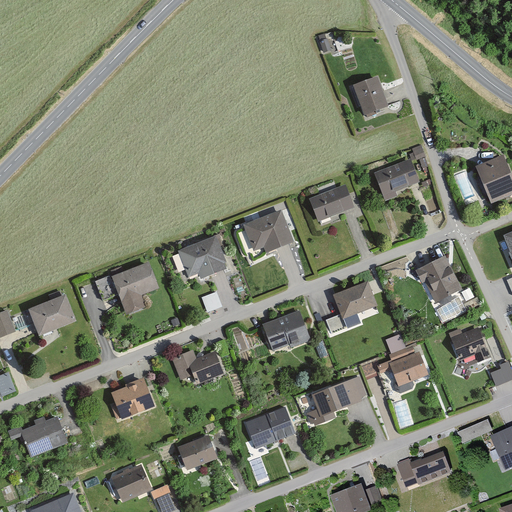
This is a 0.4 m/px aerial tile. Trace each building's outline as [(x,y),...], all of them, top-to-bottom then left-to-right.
[(328,39),(320,41),(324,52),(331,50),(328,39)] [(378,77),(354,86),(365,116),(389,107),(378,77)] [(426,157),(422,146),(414,150),(417,160),(426,157)] [(511,175),(504,156),(477,167),(492,203),(511,194),(511,175)] [(376,175),(387,201),(398,197),(396,192),(420,182),(411,160),(376,175)] [(346,186),(310,200),(319,222),(355,208),(346,186)] [(282,212),(245,226),(255,252),(265,248),(268,254),(294,244),(282,212)] [(216,238),(179,252),(189,277),(199,274),(202,281),(226,272),(224,267),(227,266),(220,248),(224,247),(221,239),(217,240),(216,238)] [(446,257),(417,272),(423,283),(428,281),(433,290),(432,296),(436,303),(462,289),(446,257)] [(111,277),(95,283),(103,303),(120,297),(127,315),(147,307),(143,296),(159,290),(149,265),(127,274),(124,266),(109,272),(111,277)] [(368,282),(335,295),(344,319),(348,317),(351,326),(361,322),(358,314),(378,307),(368,282)] [(203,295),(208,310),(223,306),(218,290),(203,295)] [(75,323),(65,296),(27,310),(38,337),(75,323)] [(300,311),(263,326),(272,350),(288,343),(291,349),(311,340),(300,311)] [(0,338),(14,333),(6,312),(0,314),(0,338)] [(341,316),(326,321),(332,335),(346,329),(341,316)] [(462,329),(450,334),(461,361),(477,354),(480,362),(492,358),(480,329),(464,335),(462,329)] [(401,334),(387,340),(391,350),(405,345),(401,334)] [(224,340),(217,343),(223,356),(230,354),(224,340)] [(407,348),(390,355),(393,361),(409,355),(407,348)] [(224,372),(216,352),(197,360),(193,350),(174,359),(183,379),(194,375),(197,383),(224,372)] [(429,376),(420,353),(379,370),(387,390),(395,387),(397,392),(402,394),(413,389),(415,385),(413,382),(429,376)] [(504,381),(499,368),(492,371),(497,384),(504,381)] [(15,393),(8,374),(0,377),(0,396),(0,398),(15,393)] [(128,387),(112,393),(116,406),(112,407),(117,421),(156,407),(145,377),(127,383),(128,387)] [(368,397),(360,377),(313,396),(319,410),(308,415),(311,423),(315,422),(317,425),(336,417),(334,411),(368,397)] [(296,435),(286,408),(247,423),(256,446),(265,442),(266,446),(296,435)] [(489,418),(458,429),(463,441),(494,430),(489,418)] [(67,446),(57,419),(45,423),(43,419),(33,423),(35,427),(21,432),(20,428),(7,433),(11,442),(22,438),(30,460),(67,446)] [(511,426),(491,435),(506,469),(511,466),(511,426)] [(220,458),(214,443),(211,445),(208,436),(178,448),(187,471),(220,458)] [(413,459),(398,465),(407,488),(452,472),(444,451),(414,463),(413,459)] [(127,470),(123,471),(124,473),(111,478),(123,503),(152,490),(141,466),(127,472),(127,470)] [(362,485),(332,496),(337,511),(366,511),(371,510),(362,485)] [(377,486),(366,490),(372,506),(383,502),(377,486)] [(81,511),(74,494),(32,511),(81,511)] [(171,511),(177,510),(170,494),(156,500),(161,511),(171,511)]
